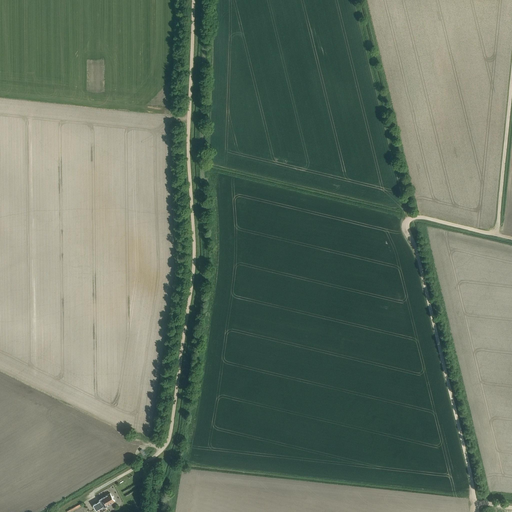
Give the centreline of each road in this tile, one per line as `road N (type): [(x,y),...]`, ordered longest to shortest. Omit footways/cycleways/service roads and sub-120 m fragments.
road 1 (track): [(511,74),(496,234),(416,217),(406,225),(476,511)]
road 2 (track): [(194,0),(196,256),(177,405),(162,452),(94,493)]
